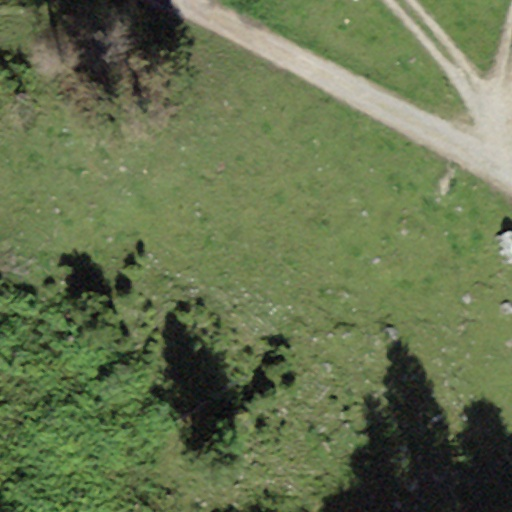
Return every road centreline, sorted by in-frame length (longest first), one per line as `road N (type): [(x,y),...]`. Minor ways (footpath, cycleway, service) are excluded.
road 1 (track): [(172,0),(507,169)]
road 2 (track): [(507,169),(445,53),(392,0)]
